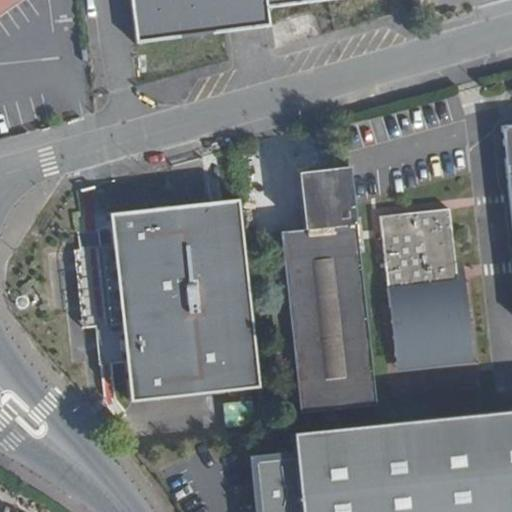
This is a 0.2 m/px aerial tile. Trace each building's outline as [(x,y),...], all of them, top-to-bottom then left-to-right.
[(262,0),(125,0),(129,36),(265,20),(262,0)] [(372,402),(353,156),(299,160),(304,224),(282,225),(295,409),(372,402)] [(464,348),(454,206),(383,210),(393,352),(464,348)] [(225,422),(252,421),(251,401),(224,402),(225,422)] [(511,511),(511,409),(292,430),(295,455),(255,458),(259,511),(511,511)]
